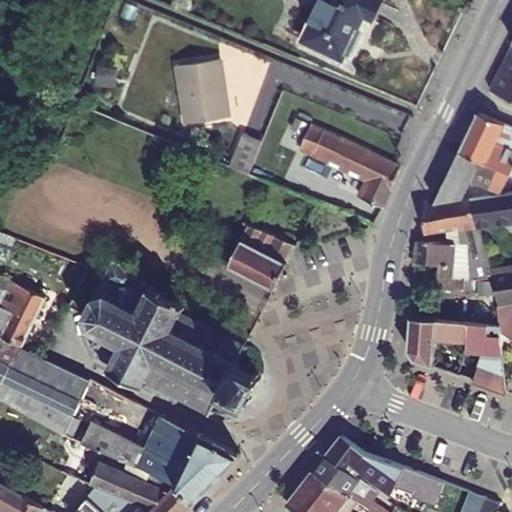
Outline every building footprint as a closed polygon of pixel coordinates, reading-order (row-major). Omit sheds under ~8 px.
[(381,0),(321,0),(303,39),(342,58),(345,53),(350,55),(362,30),(357,28),(364,14),(372,18),(381,0)] [(222,59),(179,65),(187,122),(229,116),(222,59)] [(511,66),(500,86),(511,91),(511,66)] [(511,118),(489,108),(471,147),(511,166),(511,118)] [(312,124),(298,118),(294,128),(307,134),(302,146),(371,177),(363,196),(385,205),(403,163),(312,123),(312,124)] [(244,132),(230,164),(250,172),(263,140),(244,132)] [(511,166),(471,147),(445,198),(474,193),(482,176),(494,181),(490,188),(491,191),(510,188),(511,184),(511,166)] [(511,190),(484,195),(487,222),(487,224),(511,219),(511,190)] [(490,239),(487,224),(487,222),(484,195),(429,203),(434,230),(464,226),(468,226),(470,242),(473,242),(490,239)] [(227,265),(275,289),(299,244),(282,237),(244,222),(227,265)] [(473,284),(473,275),(459,278),(463,245),(426,243),(423,263),(447,266),(443,290),(458,292),(472,294),(473,285),(473,284)] [(95,288),(84,308),(89,319),(86,322),(86,324),(90,323),(97,326),(96,328),(93,328),(94,334),(92,340),(87,342),(88,345),(92,344),(94,349),(92,353),(95,355),(97,351),(111,358),(110,361),(108,360),(106,363),(108,364),(107,367),(109,368),(110,365),(137,378),(135,382),(138,384),(140,381),(142,382),(143,378),(142,377),(143,374),(158,381),(156,384),(161,386),(162,383),(175,390),(174,393),(178,396),(180,393),(193,399),(191,402),(195,405),(197,402),(210,408),(209,411),(212,413),(213,411),(215,412),(217,408),(215,407),(221,397),(222,401),(226,403),(231,401),(233,396),(242,400),(239,405),(243,407),(246,402),(250,405),(251,401),(250,399),(258,383),(260,384),(262,380),(258,378),(260,374),(256,372),(254,376),(240,368),(242,364),(238,362),(246,347),(248,349),(250,346),(247,344),(244,343),(243,345),(230,339),(232,335),(227,333),(225,336),(213,330),(215,327),(210,324),(208,328),(195,320),(197,317),(192,314),(190,318),(177,311),(180,306),(181,307),(183,302),(182,301),(183,298),(180,297),(178,300),(152,286),(154,283),(149,280),(148,284),(130,275),(133,268),(112,255),(95,288)] [(447,266),(423,263),(420,286),(443,290),(447,266)] [(493,272),(493,267),(480,270),(479,274),(473,275),(473,284),(479,285),(495,282),(494,275),(493,272)] [(497,301),(511,300),(511,269),(493,272),(494,275),(495,282),(497,298),(497,301)] [(0,333),(22,344),(47,292),(1,271),(0,273),(0,285),(5,287),(0,296),(0,299),(2,301),(0,305),(0,333)] [(84,308),(95,288),(80,279),(70,300),(84,308)] [(511,317),(503,329),(511,334),(511,317)] [(501,330),(454,323),(415,318),(410,350),(416,361),(510,394),(501,330)] [(77,404),(92,376),(82,372),(44,354),(31,348),(22,344),(0,333),(0,384),(25,398),(64,421),(75,427),(85,408),(77,404)] [(256,372),(260,374),(268,359),(248,349),(246,347),(238,362),(242,364),(240,368),(254,376),(256,372)] [(84,422),(79,430),(99,441),(141,464),(153,470),(180,484),(196,501),(206,492),(242,455),(213,441),(184,425),(164,415),(148,442),(96,412),(89,425),(84,422)] [(422,472),(367,451),(342,436),(326,456),(376,496),(380,491),(395,496),(400,484),(415,490),(420,491),(419,496),(437,503),(446,480),(422,472)] [(142,503),(144,505),(150,511),(186,511),(196,501),(180,484),(153,470),(146,480),(101,455),(94,466),(78,457),(75,461),(66,456),(62,461),(95,479),(103,482),(117,490),(142,503)] [(326,456),(314,471),(357,508),(362,511),(377,511),(369,505),(376,496),(326,456)] [(354,511),(357,508),(314,471),(302,486),(290,502),(303,511),(354,511)] [(42,511),(47,505),(44,503),(1,477),(0,476),(0,504),(4,507),(11,511),(42,511)] [(106,501),(117,490),(103,482),(94,492),(106,501)] [(498,511),(500,510),(502,501),(485,495),(479,511),(498,511)] [(150,511),(144,505),(136,511),(103,511),(91,498),(78,511),(150,511)]
